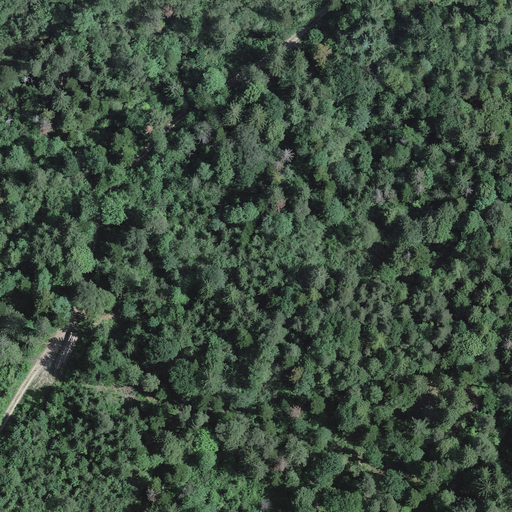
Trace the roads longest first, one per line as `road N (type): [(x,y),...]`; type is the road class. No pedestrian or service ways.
road 1 (track): [(337,0),(267,64),(165,133),(123,177),(101,213),(83,292),(0,429)]
road 2 (track): [(511,422),(471,474),(413,511)]
